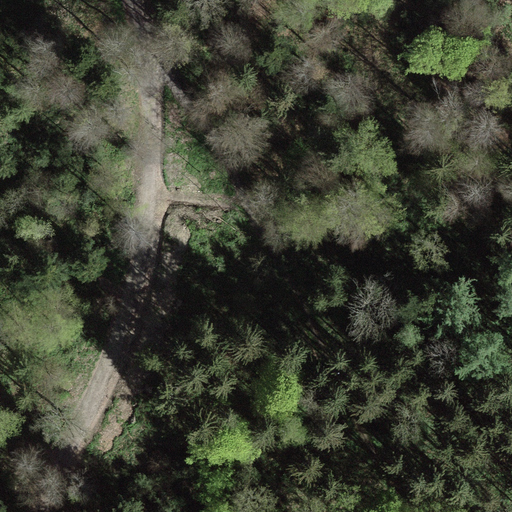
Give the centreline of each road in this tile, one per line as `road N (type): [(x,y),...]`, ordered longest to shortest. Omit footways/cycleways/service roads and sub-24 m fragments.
road 1 (track): [(151,103),(260,264),(397,511)]
road 2 (track): [(37,511),(121,339),(147,210),(151,103)]
